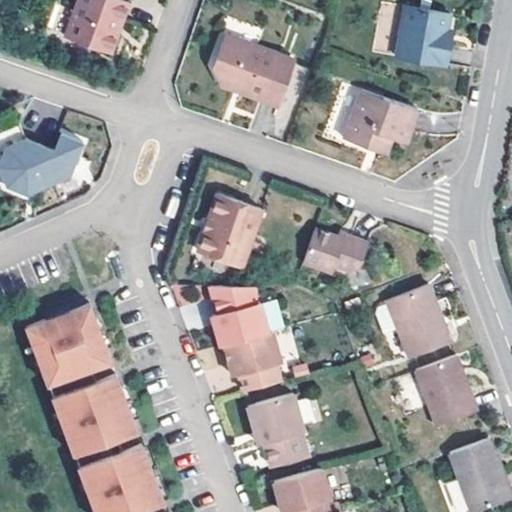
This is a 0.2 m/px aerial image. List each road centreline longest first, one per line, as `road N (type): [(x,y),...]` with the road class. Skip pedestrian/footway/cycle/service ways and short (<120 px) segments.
road 1 (residential): [(143,116),(469,226)]
road 2 (residential): [(133,198),(141,267),(231,511)]
road 3 (tertiary): [(510,0),(469,226)]
road 4 (residential): [(0,73),(143,116)]
road 5 (residential): [(0,258),(133,198)]
road 6 (tertiary): [(469,226),(511,358)]
road 7 (residential): [(143,116),(182,0)]
